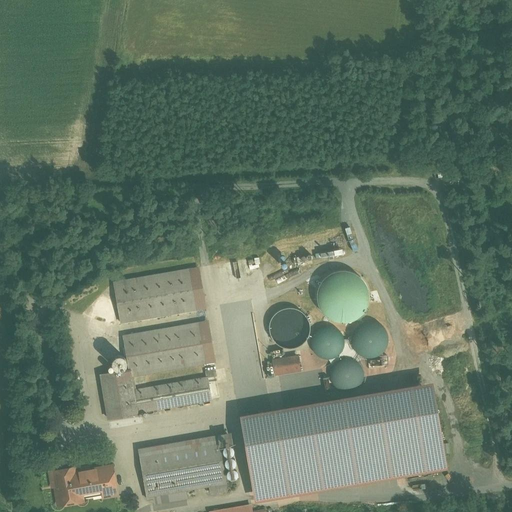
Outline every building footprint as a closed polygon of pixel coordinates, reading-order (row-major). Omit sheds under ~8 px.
[(114,278),(121,324),(207,311),(200,265),(114,278)] [(232,280),(232,265),(224,265),(225,281),(232,280)] [(344,321),(353,319),(361,314),(367,307),(369,300),(370,292),(368,284),(364,277),(358,272),(351,269),(343,268),(334,270),(326,274),(320,282),(317,290),(317,300),(320,308),(326,315),(335,320),(344,321)] [(278,282),(285,280),(282,274),(276,276),(278,282)] [(295,347),(301,344),(306,339),(310,333),(311,326),(309,319),(306,313),(300,309),(294,306),(287,306),(280,308),(274,312),(270,317),(268,324),(269,331),(271,337),(276,343),(281,346),(288,348),(295,347)] [(209,325),(123,339),(129,375),(130,381),(133,380),(216,366),(209,325)] [(313,350),(316,355),(320,359),(325,361),(330,361),(335,359),(337,358),(339,356),(342,352),(344,347),(344,342),(342,337),(339,333),(335,330),(330,329),(325,329),(320,331),(315,335),(313,339),(312,345),(313,350)] [(355,350),(358,355),(362,359),(367,360),(372,361),(377,359),(381,356),(385,352),(386,347),(386,342),(385,337),(381,333),(377,330),(372,329),(367,329),(362,331),(358,335),(355,339),(355,342),(354,345),(355,350)] [(355,342),(344,342),(344,347),(342,352),(339,356),(337,358),(339,363),(344,361),(349,361),(354,362),(359,365),(362,359),(358,355),(355,350),(354,345),(355,342)] [(256,348),(244,351),(248,366),(260,363),(256,348)] [(298,358),(272,362),(275,378),(301,374),(298,358)] [(332,382),(335,387),(339,391),(344,393),(349,393),(354,391),(359,388),(362,384),(363,379),(363,374),(362,369),(359,365),(354,362),(349,361),(344,361),(339,363),(335,367),(332,372),(331,377),(332,382)] [(205,373),(206,380),(209,380),(217,378),(215,371),(205,373)] [(130,381),(129,375),(103,379),(109,423),(139,418),(138,414),(135,391),(133,380),(130,381)] [(212,403),(209,380),(206,380),(135,391),(138,414),(212,403)] [(242,423),(255,505),(447,473),(433,391),(242,423)] [(232,436),(218,438),(221,451),(234,450),(232,436)] [(218,438),(138,452),(146,501),(227,487),(221,451),(218,438)] [(234,460),(234,458),(234,456),(234,455),(232,453),(231,453),(229,452),(228,452),(226,453),(225,454),(224,456),(224,457),(224,459),(225,461),(226,462),(228,462),(229,463),(231,462),(233,461),(234,460)] [(114,464),(48,475),(52,501),(55,500),(57,511),(84,507),(83,500),(102,497),(102,502),(120,499),(114,464)] [(236,472),(236,470),(236,468),(236,467),(235,465),(233,465),(232,464),(230,464),(228,465),(227,466),(226,467),(226,469),(226,471),(227,473),(228,474),(230,474),(231,475),(233,474),(235,473),(236,472)] [(238,483),(238,482),(238,480),(237,478),(236,477),(235,476),(233,476),(232,476),(230,476),(229,477),(228,479),(228,481),(228,482),(229,484),(230,485),(232,486),(233,486),(235,486),(237,485),(238,483)]
